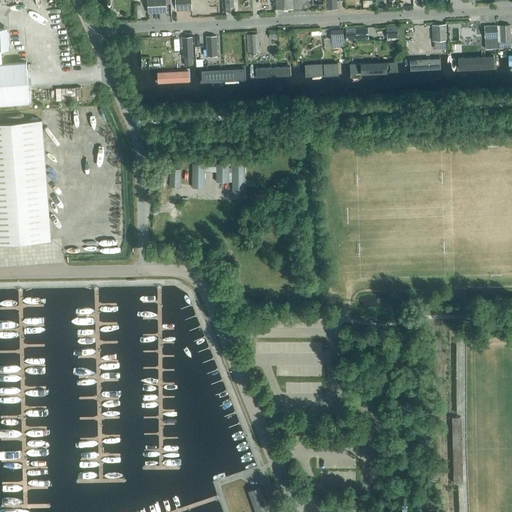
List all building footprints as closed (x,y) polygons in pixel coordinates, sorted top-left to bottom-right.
[(166,0),(147,0),(148,11),(167,11),(166,0)] [(175,0),(176,10),(192,9),(191,0),(175,0)] [(225,0),(226,11),(234,10),(233,0),(225,0)] [(275,0),(276,9),(293,9),(292,0),(275,0)] [(337,9),(336,0),(326,0),(327,9),(337,9)] [(216,6),(206,6),(206,14),(217,14),(216,6)] [(433,41),(448,40),(447,24),(432,24),(433,41)] [(498,42),(497,25),(484,26),(485,43),(498,42)] [(510,25),(500,25),(501,41),(511,41),(510,25)] [(398,35),(398,26),(387,27),(387,36),(398,35)] [(0,104),(29,102),(26,61),(0,63),(0,48),(9,48),(8,31),(8,27),(0,27),(0,104)] [(356,28),(346,29),(346,40),(356,39),(356,28)] [(343,30),(338,30),(331,31),(332,47),(344,46),(343,30)] [(257,33),(246,34),(247,52),(258,51),(257,33)] [(193,57),(192,36),(182,37),(183,58),(185,58),(185,65),(192,64),(192,57),(193,57)] [(206,36),(207,57),(218,56),(217,36),(206,36)] [(460,67),(498,67),(498,56),(460,57),(460,67)] [(413,72),(446,70),(445,58),(413,60),(413,72)] [(351,77),(401,75),(400,62),(351,65),(351,77)] [(307,77),(345,76),(344,64),(307,65),(307,77)] [(205,80),(249,78),(249,67),(204,70),(205,80)] [(255,79),(293,78),(293,67),(255,67),(255,79)] [(161,84),(195,81),(195,70),(161,71),(161,84)] [(0,243),(51,239),(42,120),(0,122),(0,243)] [(232,194),(244,194),(245,164),(233,164),(233,168),(229,168),(229,164),(217,164),(216,168),(205,167),(205,164),(193,163),(192,187),(204,187),(204,171),(216,172),(216,182),(228,182),(229,172),(232,172),(232,194)] [(170,187),(180,187),(180,169),(170,169),(170,187)] [(255,511),(268,511),(260,486),(248,491),(255,511)]
